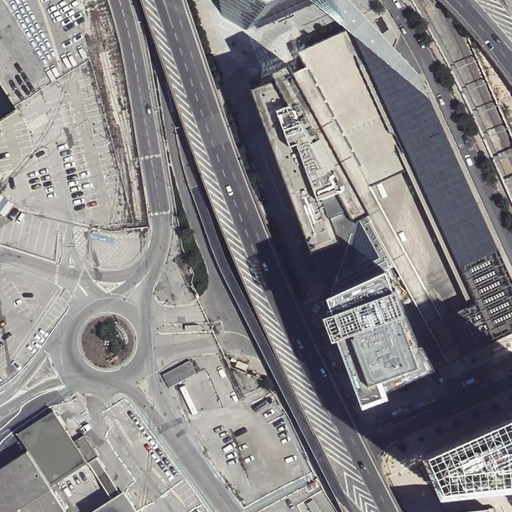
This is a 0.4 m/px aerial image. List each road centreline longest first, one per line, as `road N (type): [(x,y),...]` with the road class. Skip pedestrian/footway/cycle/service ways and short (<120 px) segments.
road 1 (motorway): [(177,26),(254,238),(388,511)]
road 2 (motorway): [(171,64),(190,172),(220,257),(333,483),(356,511)]
road 3 (tertiary): [(171,64),(203,164),(329,442)]
road 4 (tertiary): [(354,430),(252,211),(214,103)]
road 5 (residential): [(511,249),(390,0)]
road 6 (residential): [(214,103),(229,80),(288,33),(356,0)]
road 7 (residential): [(511,359),(354,430)]
road 8 (residential): [(364,450),(511,382)]
